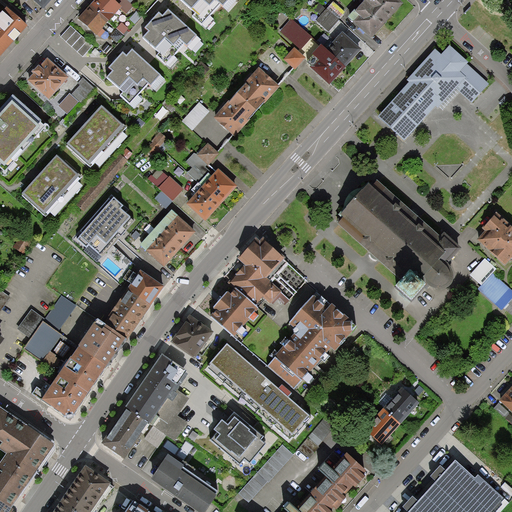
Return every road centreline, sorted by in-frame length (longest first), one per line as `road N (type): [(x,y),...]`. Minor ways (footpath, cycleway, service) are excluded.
road 1 (primary): [(80,444),(187,292),(440,12)]
road 2 (residential): [(461,400),(300,267)]
road 3 (residential): [(364,511),(461,400)]
